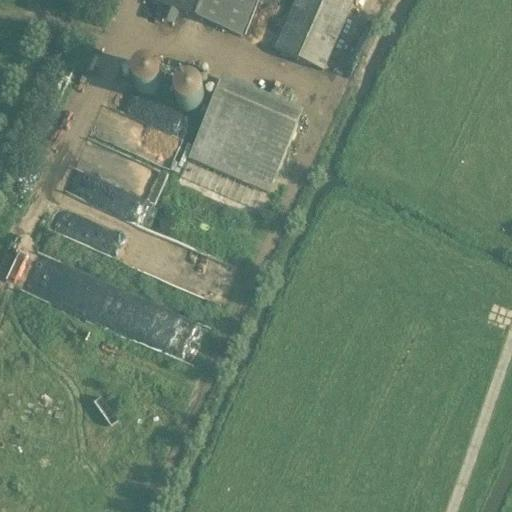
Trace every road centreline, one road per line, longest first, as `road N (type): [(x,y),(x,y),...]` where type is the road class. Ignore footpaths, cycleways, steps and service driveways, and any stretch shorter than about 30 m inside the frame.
road 1 (track): [(166,511),(383,0)]
road 2 (track): [(456,511),(511,361)]
